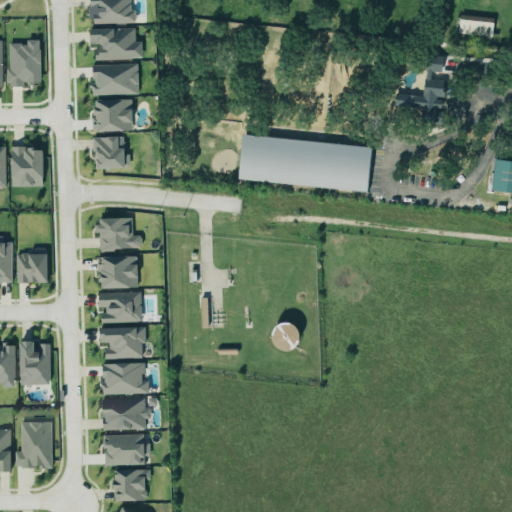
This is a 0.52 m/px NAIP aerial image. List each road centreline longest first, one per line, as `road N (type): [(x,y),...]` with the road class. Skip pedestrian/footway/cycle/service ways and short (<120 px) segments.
road 1 (residential): [(76,502),(64,0)]
road 2 (residential): [(69,193),(239,206)]
